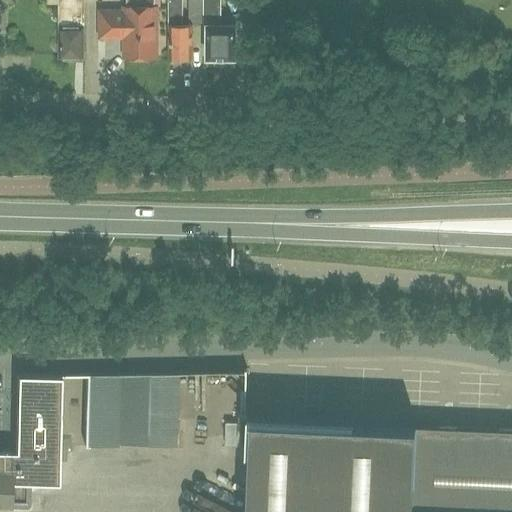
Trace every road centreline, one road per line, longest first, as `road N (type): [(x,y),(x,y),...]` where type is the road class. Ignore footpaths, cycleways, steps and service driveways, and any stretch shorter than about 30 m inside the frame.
road 1 (unclassified): [(511,366),(401,351),(0,359)]
road 2 (unclassified): [(0,107),(511,118)]
road 3 (primary): [(235,223),(300,234),(511,243)]
road 4 (primary): [(511,211),(235,223)]
road 5 (primary): [(235,223),(0,216)]
